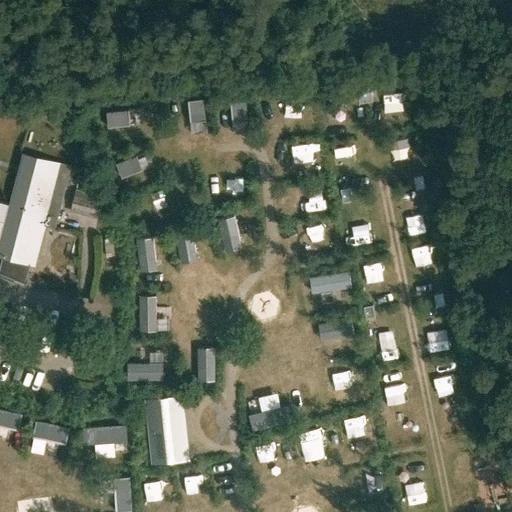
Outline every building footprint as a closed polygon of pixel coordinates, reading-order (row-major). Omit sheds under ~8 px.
[(371,92),(359,94),(360,103),(373,100),(371,92)] [(188,102),(171,106),(180,141),(197,137),(188,102)] [(269,121),(303,119),(303,106),(268,108),(269,121)] [(146,129),(113,137),(116,150),(149,142),(146,129)] [(396,160),(416,156),(411,135),(392,138),(396,160)] [(282,169),(327,166),(326,150),(281,153),(282,169)] [(0,243),(0,255),(4,256),(0,271),(0,272),(26,283),(27,282),(25,281),(30,263),(36,265),(47,225),(55,227),(71,166),(24,153),(0,243)] [(142,188),(166,177),(159,160),(134,171),(142,188)] [(248,161),(235,161),(236,181),(229,182),(230,197),(249,196),(248,161)] [(423,175),(414,177),(417,189),(426,188),(423,175)] [(79,180),(77,187),(86,190),(89,179),(80,177),(79,180)] [(324,187),(288,189),(289,202),(325,200),(324,187)] [(350,188),(341,189),(344,202),(352,200),(350,188)] [(76,189),(70,212),(98,219),(104,196),(91,193),(76,189)] [(194,208),(188,192),(162,202),(168,218),(194,208)] [(237,221),(222,224),(230,260),(245,257),(237,221)] [(323,237),(334,236),(332,225),(292,230),(294,245),(324,241),(323,237)] [(108,236),(110,268),(119,268),(117,236),(108,236)] [(185,270),(198,267),(191,238),(179,241),(185,270)] [(141,242),(143,272),(158,271),(156,241),(141,242)] [(386,262),(367,264),(368,285),(387,283),(386,262)] [(317,276),(318,292),(356,290),(355,274),(317,276)] [(443,293),(434,295),(437,307),(445,306),(443,293)] [(256,334),(269,334),(269,299),(256,299),(256,334)] [(373,305),(364,307),(367,319),(375,317),(373,305)] [(141,320),(142,334),(173,333),(173,319),(141,320)] [(317,322),(318,337),(362,335),(361,319),(317,322)] [(448,329),(430,334),(436,355),(454,350),(448,329)] [(173,367),(154,366),(154,358),(139,358),(138,379),(173,380),(173,367)] [(370,366),(354,366),(356,397),(371,396),(370,366)] [(218,380),(219,369),(197,368),(197,379),(218,380)] [(277,425),(293,421),(285,387),(268,391),(277,425)] [(184,392),(144,396),(150,460),(190,457),(184,392)] [(74,447),(78,430),(47,424),(44,441),(74,447)] [(131,443),(130,426),(95,427),(95,444),(131,443)] [(273,442),(259,446),(265,465),(279,461),(273,442)] [(187,496),(207,495),(206,475),(186,476),(187,496)] [(119,510),(137,509),(136,477),(117,478),(119,510)]
